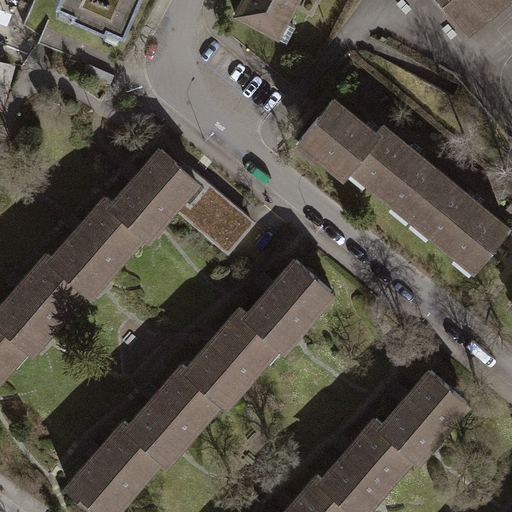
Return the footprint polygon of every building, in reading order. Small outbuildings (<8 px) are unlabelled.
[(57,0),(120,28),(132,0),(57,0)] [(278,35),(297,0),(240,0),(235,12),(278,35)] [(438,0),(466,32),(503,0),(438,0)] [(333,96),(300,136),(345,173),(351,165),(378,132),(333,96)] [(351,165),(412,215),(445,175),(383,125),(378,132),(351,165)] [(180,206),(203,181),(162,143),(112,197),(149,231),(153,235),(180,206)] [(412,215),(474,267),(508,227),(445,175),(412,215)] [(203,181),(180,206),(232,245),(255,223),(203,181)] [(93,292),(149,231),(112,197),(107,193),(51,254),(90,289),(93,292)] [(35,349),(90,289),(51,254),(46,249),(0,299),(0,317),(30,345),(35,349)] [(292,344),(342,290),(301,252),(251,306),(288,340),(292,344)] [(232,401),(288,340),(251,306),(246,302),(190,363),(229,398),(232,401)] [(0,378),(30,345),(0,317),(0,378)] [(174,458),(229,398),(190,363),(185,358),(130,418),(169,454),(174,458)] [(421,461),(471,407),(429,369),(379,424),(416,458),(421,461)] [(114,511),(116,511),(169,454),(130,418),(126,414),(72,473),(114,511)] [(366,511),(416,458),(379,424),(374,419),(318,480),(352,511),(366,511)] [(352,511),(318,480),(313,476),(279,511),(352,511)]
